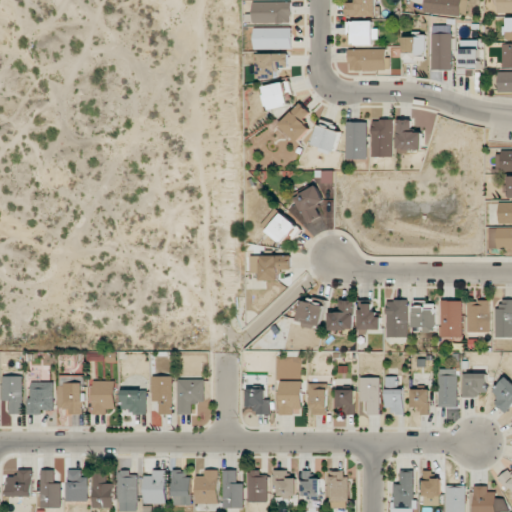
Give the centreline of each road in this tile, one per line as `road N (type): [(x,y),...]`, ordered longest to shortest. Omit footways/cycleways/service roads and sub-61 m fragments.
road 1 (residential): [(478,448),(0,439)]
road 2 (track): [(225,0),(229,352)]
road 3 (residential): [(321,0),(321,89),(418,93),(511,116)]
road 4 (residential): [(332,262),(373,275),(511,275)]
